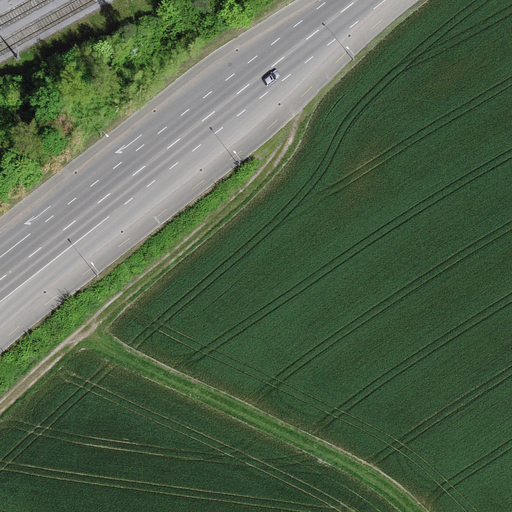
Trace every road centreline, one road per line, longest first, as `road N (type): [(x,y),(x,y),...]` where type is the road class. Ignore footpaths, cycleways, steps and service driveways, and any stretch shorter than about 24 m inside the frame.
road 1 (track): [(317,83),(273,164),(0,404)]
road 2 (unclassified): [(0,318),(118,221),(279,61)]
road 3 (primary): [(0,279),(279,61)]
road 4 (unclassified): [(279,61),(0,245)]
